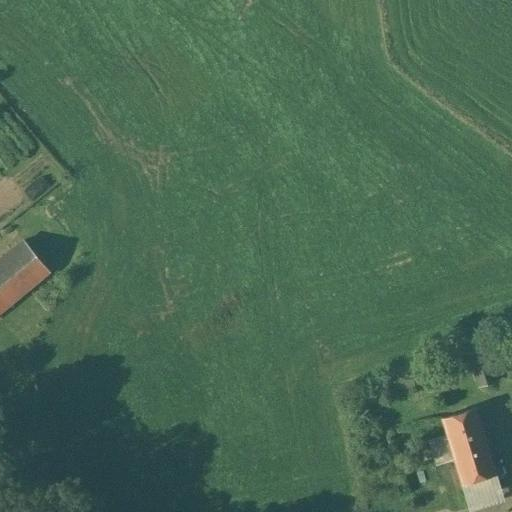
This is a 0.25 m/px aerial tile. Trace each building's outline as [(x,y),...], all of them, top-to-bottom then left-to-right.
[(23,241),(0,259),(0,311),(48,271),(23,241)] [(0,341),(0,378),(18,364),(0,341)] [(479,384),(491,381),(484,351),(473,353),(479,384)] [(475,408),(441,418),(461,484),(495,474),(475,408)] [(495,474),(461,484),(465,495),(466,502),(500,491),(495,474)]
